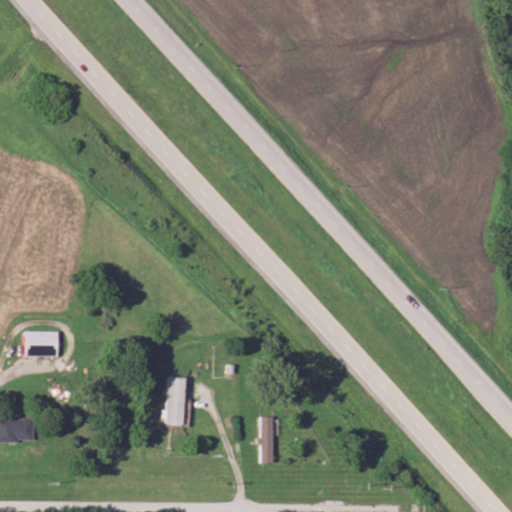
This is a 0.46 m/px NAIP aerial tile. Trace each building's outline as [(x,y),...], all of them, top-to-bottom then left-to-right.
[(50,303),(64,303),(64,288),(50,288),(50,303)] [(48,331),(12,331),(12,357),(48,357),(48,331)] [(175,377),(157,377),(156,424),(175,424),(175,377)] [(267,463),(267,416),(253,416),(253,463),(267,463)] [(21,419),(0,419),(0,441),(21,442),(21,419)]
